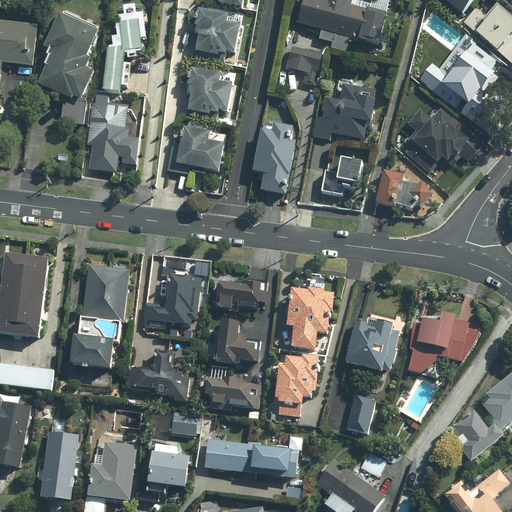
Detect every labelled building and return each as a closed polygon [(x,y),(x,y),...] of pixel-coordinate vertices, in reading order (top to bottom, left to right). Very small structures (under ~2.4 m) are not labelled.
[(221,0),(220,10),(242,14),(244,0),(221,0)] [(361,43),(360,47),(379,53),(388,20),(351,10),(353,3),(342,0),(327,0),(326,3),(316,0),(305,0),(298,26),(361,43)] [(440,0),(463,20),(480,0),(440,0)] [(511,46),(510,45),(511,42),(511,22),(500,12),(478,39),(511,67),(511,46)] [(116,54),(109,56),(106,96),(122,98),(127,58),(143,57),(141,46),(147,45),(144,20),(137,21),(136,13),(124,14),(124,22),(117,23),(119,42),(113,43),(116,54)] [(197,33),(201,33),(195,62),(223,67),(225,57),(236,59),(241,32),(227,29),(228,22),(200,16),(197,33)] [(54,64),(41,91),(74,107),(76,103),(83,106),(95,79),(89,76),(94,66),(90,64),(102,39),(62,21),(47,53),(53,56),(51,62),(54,64)] [(0,88),(3,66),(34,70),(39,32),(0,26),(0,88)] [(485,132),(497,116),(473,99),(478,92),(483,96),(496,78),(458,49),(447,63),(458,71),(450,81),(442,80),(429,70),(419,84),(457,112),(463,105),(469,109),(464,116),(485,132)] [(324,58),(291,50),(281,92),(314,100),(324,58)] [(190,92),(193,93),(188,121),(216,126),(218,116),(229,118),(234,91),(220,89),(221,81),(193,75),(190,92)] [(368,130),(371,131),(379,97),(344,89),(340,106),(323,102),(315,140),(330,144),(332,136),(365,144),(368,130)] [(137,169),(140,143),(126,142),(130,112),(107,109),(108,102),(97,100),(96,108),(93,108),(88,148),(93,149),(90,174),(118,177),(120,160),(125,161),(124,167),(137,169)] [(440,112),(431,122),(420,111),(407,125),(415,133),(406,142),(413,148),(404,158),(426,178),(440,164),(445,169),(449,165),(452,167),(462,156),(470,163),(484,148),(455,120),(452,123),(440,112)] [(254,178),(266,180),(263,197),(287,201),(297,149),(292,148),(294,135),(274,131),(273,138),(262,136),(254,178)] [(168,173),(191,177),(192,174),(219,179),(225,151),(209,148),(211,139),(185,134),(181,149),(173,148),(168,173)] [(343,163),(340,184),(363,187),(365,165),(343,163)] [(419,193),(403,189),(405,182),(386,177),(377,209),(396,214),(397,211),(412,216),(420,210),(424,211),(434,203),(423,190),(419,193)] [(56,257),(11,251),(1,330),(46,335),(56,257)] [(135,269),(93,264),(87,316),(128,321),(135,269)] [(195,326),(196,315),(201,316),(206,277),(177,273),(173,305),(149,302),(147,320),(195,326)] [(250,277),(250,283),(223,281),(221,304),(268,308),(270,279),(250,277)] [(332,287),(314,285),(313,288),(298,287),(294,324),(300,324),(297,344),(322,347),(324,330),(333,331),(335,308),(339,308),(341,291),(331,290),(332,287)] [(448,319),(432,317),(430,324),(417,322),(414,348),(419,349),(412,368),(425,372),(441,363),(443,355),(467,361),(484,331),(479,330),(477,321),(465,319),(465,314),(452,310),(448,319)] [(247,320),(227,318),(223,361),(243,363),(243,358),(262,360),(265,339),(245,337),(247,320)] [(400,323),(384,318),(382,325),(363,320),(353,359),(394,370),(404,330),(399,329),(400,323)] [(121,338),(82,332),(78,362),(117,367),(121,338)] [(178,349),(161,348),(159,369),(134,367),(132,390),(191,395),(193,372),(176,371),(178,349)] [(310,395),(319,396),(324,356),(308,353),(307,357),(293,355),(291,364),(286,364),(281,396),(285,397),(283,414),(305,417),(307,402),(309,403),(310,395)] [(59,370),(1,363),(0,374),(0,382),(56,390),(59,370)] [(229,376),(229,381),(210,378),(208,400),(215,401),(214,408),(232,410),(233,404),(263,407),(266,385),(247,383),(248,379),(229,376)] [(511,376),(491,393),(496,399),(489,404),(505,425),(511,420),(511,376)] [(382,402),(359,396),(350,430),(373,436),(382,402)] [(37,405),(4,400),(4,405),(0,404),(0,462),(27,467),(37,405)] [(458,426),(466,435),(460,441),(476,460),(509,433),(499,420),(492,426),(478,410),(458,426)] [(83,434),(52,432),(47,495),(78,498),(83,434)] [(259,444),(212,439),(209,467),(256,472),(259,444)] [(106,465),(96,464),(93,495),(137,499),(142,444),(109,441),(106,465)] [(303,450),(261,445),(258,472),(300,477),(303,450)] [(196,456),(159,451),(155,480),(193,485),(196,456)] [(390,462),(372,453),(364,469),(381,478),(390,462)] [(337,494),(331,503),(343,511),(354,511),(357,508),(363,511),(379,511),(391,496),(339,461),(323,484),(337,494)] [(467,480),(448,493),(461,511),(507,511),(509,511),(497,496),(511,485),(511,481),(502,468),(474,489),(467,480)] [(310,488),(292,487),(290,499),(309,501),(310,488)]
